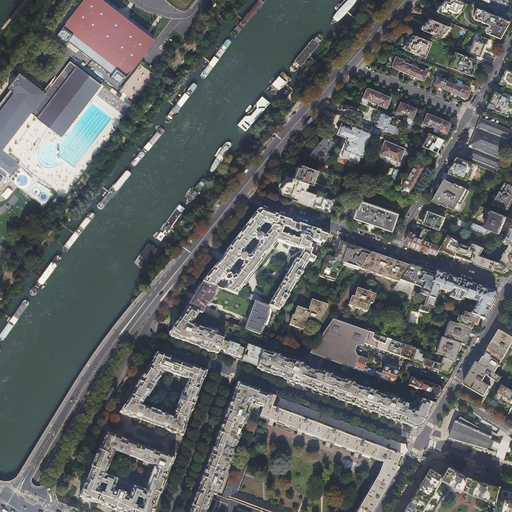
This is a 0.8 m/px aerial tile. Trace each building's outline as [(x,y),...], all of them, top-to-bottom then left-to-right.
[(104,0),(83,0),(56,36),(67,45),(68,42),(125,84),(126,85),(142,64),(158,42),(104,0)] [(462,10),(465,3),(459,0),(443,0),(441,3),(439,6),(437,11),(453,18),(455,14),(456,15),(461,9),(462,10)] [(487,12),(477,8),(473,16),(474,18),(489,24),(485,32),(499,38),(504,28),(509,21),(487,12)] [(449,26),(429,18),(427,22),(426,21),(424,25),(423,24),(421,29),(440,37),(442,33),(443,33),(445,30),(446,30),(448,26),(449,26)] [(472,37),(474,32),(469,30),(465,37),(463,41),(460,49),(463,50),(465,44),(467,45),(471,38),(472,37)] [(424,57),(430,41),(414,34),(412,38),(411,38),(409,41),(408,41),(406,45),(405,44),(403,49),(424,57)] [(290,67),(290,71),(292,73),(296,72),(322,40),(322,38),(321,37),(320,35),(317,35),(293,62),(290,67)] [(468,52),(480,57),(482,51),(485,44),(474,39),(468,52)] [(476,59),(454,50),(448,66),(470,74),(471,72),(473,72),(474,68),(476,63),(475,62),(476,59)] [(403,61),(403,59),(395,56),(394,60),(391,65),(392,67),(402,71),(413,76),(420,79),(423,80),(427,71),(403,61)] [(0,186),(6,178),(0,173),(0,166),(11,175),(18,165),(1,152),(31,113),(61,136),(63,134),(66,131),(101,85),(70,61),(58,77),(56,76),(43,92),(20,73),(11,84),(8,88),(10,89),(14,92),(0,109),(0,186)] [(511,71),(507,69),(505,74),(502,78),(503,78),(502,81),(500,84),(511,88),(511,71)] [(280,74),(267,89),(278,98),(293,81),(292,79),(290,78),(287,77),(285,78),(285,75),(282,74),(280,74)] [(455,83),(437,76),(434,84),(435,85),(440,87),(446,89),(452,92),(462,96),(465,97),(467,97),(471,88),(462,84),(462,82),(456,79),(455,83)] [(363,95),(360,102),(368,106),(370,101),(385,107),(390,97),(386,95),(378,92),(370,89),(367,87),(363,95)] [(0,102),(0,109),(14,92),(10,89),(0,102)] [(511,97),(504,95),(495,91),(492,99),(489,107),(498,111),(500,111),(499,112),(500,112),(500,113),(503,114),(504,113),(506,114),(511,116),(511,97)] [(264,94),(238,125),(247,131),(273,102),(264,94)] [(403,115),(401,120),(413,125),(416,120),(412,119),(416,108),(413,107),(404,103),(400,102),(396,112),(403,115)] [(386,127),(391,116),(380,111),(380,112),(378,111),(375,117),(373,121),(376,122),(376,123),(386,127)] [(434,128),(432,133),(443,137),(445,133),(446,133),(447,130),(449,125),(448,122),(446,121),(439,118),(430,114),(427,113),(422,123),(422,124),(425,127),(423,130),(427,132),(430,126),(434,128)] [(511,124),(510,130),(480,118),(472,138),(464,159),(473,163),(496,172),(510,138),(511,138),(511,124)] [(365,140),(368,132),(350,125),(349,129),(347,133),(350,134),(348,139),(361,144),(363,139),(365,140)] [(387,132),(386,132),(372,126),(370,133),(385,139),(387,132)] [(387,132),(397,136),(398,131),(388,127),(386,132),(387,132)] [(440,143),(442,139),(428,132),(421,145),(436,151),(437,148),(440,143)] [(330,138),(327,136),(325,137),(325,136),(320,142),(314,149),(311,152),(323,162),(330,154),(327,151),(334,142),(332,141),(333,140),(333,139),(332,138),(331,138),(330,138)] [(409,150),(384,140),(377,158),(395,165),(388,182),(396,186),(403,169),(402,168),(409,150)] [(209,175),(211,175),(221,164),(230,150),(231,145),(229,142),(225,143),(223,146),(219,148),(214,156),(216,157),(210,168),(210,172),(209,175)] [(451,170),(449,174),(450,174),(465,180),(466,176),(468,177),(473,163),(464,159),(458,157),(453,166),(452,168),(451,170)] [(371,166),(386,171),(389,164),(374,159),(371,166)] [(428,165),(417,159),(403,185),(402,187),(412,193),(413,191),(416,186),(419,180),(420,180),(422,176),(425,170),(428,165)] [(318,170),(301,164),(299,171),(296,170),(294,178),(308,183),(313,184),(318,170)] [(308,183),(294,178),(293,178),(292,182),(288,180),(284,184),(281,188),(282,192),(298,197),(296,200),(314,207),(327,212),(332,200),(304,190),(305,187),(306,187),(308,183)] [(187,199),(186,205),(191,203),(206,182),(206,180),(204,179),(202,179),(194,190),(190,188),(186,193),(189,195),(187,199)] [(449,205),(457,210),(468,190),(461,186),(456,183),(455,185),(446,179),(443,183),(440,190),(435,197),(434,200),(440,204),(441,203),(448,207),(449,205)] [(493,204),(506,210),(511,200),(511,185),(505,182),(493,204)] [(9,197),(14,190),(9,187),(4,193),(9,197)] [(397,213),(361,201),(359,208),(357,207),(357,208),(356,207),(356,209),(354,217),(362,220),(383,227),(391,230),(397,213)] [(160,232),(157,239),(162,242),(167,236),(168,235),(185,209),(179,205),(159,231),(160,232)] [(479,205),(470,221),(473,223),(487,228),(488,229),(505,236),(511,238),(511,223),(508,232),(501,229),(506,216),(479,205)] [(317,250),(318,251),(329,233),(321,230),(308,226),(297,222),(290,220),(284,217),(279,215),(259,208),(258,209),(257,209),(246,224),(233,241),(226,250),(227,250),(224,253),(225,254),(223,256),(222,255),(220,258),(218,260),(219,261),(217,263),(214,266),(210,271),(202,281),(203,281),(215,286),(222,276),(227,273),(230,268),(235,261),(238,258),(237,258),(239,256),(241,252),(254,236),(257,232),(264,222),(273,225),(283,226),(288,227),(288,228),(295,231),(294,231),(298,233),(298,231),(300,232),(310,239),(318,242),(316,244),(320,246),(317,250)] [(425,221),(424,224),(440,230),(445,217),(429,211),(427,214),(425,221)] [(473,223),(471,227),(485,233),(487,228),(473,223)] [(308,259),(312,262),(315,257),(310,254),(312,247),(310,246),(311,244),(309,243),(309,242),(310,242),(310,241),(310,240),(310,239),(300,232),(297,239),(293,237),(286,234),(285,235),(281,233),(283,226),(273,225),(272,226),(271,226),(271,227),(270,228),(270,229),(263,237),(261,236),(262,234),(259,232),(258,233),(257,232),(254,236),(255,237),(255,238),(256,239),(257,239),(257,240),(258,240),(259,240),(260,241),(247,257),(246,256),(246,255),(244,252),(243,254),(241,252),(239,256),(240,257),(240,258),(240,259),(241,260),(242,260),(243,260),(245,261),(241,266),(235,261),(230,268),(236,273),(232,277),(230,276),(231,275),(229,273),(228,274),(227,273),(222,276),(224,277),(224,278),(224,279),(225,279),(225,280),(226,280),(227,280),(228,280),(229,281),(223,289),(236,294),(238,290),(238,291),(243,284),(244,285),(252,274),(251,274),(258,265),(276,242),(276,240),(302,249),(301,252),(301,254),(300,255),(297,259),(295,258),(268,305),(269,306),(278,309),(301,271),(308,259)] [(413,242),(412,246),(416,248),(420,249),(423,240),(429,230),(425,228),(420,239),(416,237),(413,242)] [(417,235),(410,231),(408,235),(405,241),(406,245),(409,245),(412,246),(413,242),(416,237),(417,235)] [(447,236),(447,237),(444,243),(441,248),(447,251),(455,256),(461,246),(461,245),(460,244),(459,244),(458,244),(457,243),(458,242),(447,236)] [(511,238),(505,236),(503,241),(509,245),(507,250),(506,249),(502,256),(503,256),(499,263),(504,264),(511,269),(511,238)] [(432,243),(423,240),(420,249),(424,251),(428,252),(432,243)] [(437,245),(432,243),(428,252),(433,254),(437,255),(441,248),(444,243),(441,241),(440,244),(438,243),(437,245)] [(353,266),(359,268),(370,252),(355,247),(341,242),(337,253),(335,252),(333,259),(326,256),(320,274),(335,279),(338,270),(340,271),(341,266),(340,265),(342,262),(353,266)] [(463,242),(461,246),(455,256),(458,258),(461,259),(466,249),(469,249),(471,250),(475,243),(473,242),(471,246),(463,242)] [(135,263),(144,270),(158,251),(147,244),(135,263)] [(467,259),(470,261),(474,253),(474,252),(471,250),(469,249),(466,249),(461,259),(465,261),(467,259)] [(483,268),(489,259),(478,254),(479,254),(480,253),(480,252),(480,251),(479,251),(477,255),(474,253),(470,261),(475,265),(479,266),(483,268)] [(370,252),(359,268),(366,270),(398,282),(400,278),(409,265),(404,264),(397,261),(394,260),(387,258),(384,257),(377,254),(374,253),(370,252)] [(486,269),(492,260),(489,259),(483,268),(486,269)] [(508,275),(511,271),(511,269),(504,264),(499,263),(492,260),(486,269),(488,269),(487,273),(489,273),(495,275),(497,276),(504,277),(508,275)] [(415,267),(409,265),(400,278),(419,285),(420,285),(420,286),(421,286),(421,287),(422,288),(422,289),(422,290),(420,294),(426,296),(428,297),(435,274),(427,271),(415,267)] [(447,274),(437,270),(435,274),(428,297),(434,299),(438,288),(450,292),(449,296),(460,300),(462,296),(476,301),(476,302),(470,312),(469,313),(479,317),(484,319),(490,309),(496,299),(494,294),(493,290),(477,284),(447,274)] [(218,287),(215,286),(203,281),(194,294),(187,307),(199,311),(200,312),(202,312),(203,309),(206,303),(208,304),(218,287)] [(348,305),(366,311),(369,302),(372,303),(375,294),(357,287),(354,296),(351,295),(348,305)] [(428,297),(426,296),(423,306),(420,305),(418,310),(427,313),(430,304),(432,305),(434,299),(428,297)] [(307,310),(305,309),(296,306),(294,313),(293,313),(292,315),(289,324),(302,329),(307,316),(319,321),(321,317),(321,315),(323,315),(327,304),(311,299),(307,310)] [(259,333),(269,306),(268,305),(256,301),(254,300),(243,328),(252,331),(259,333)] [(222,340),(224,335),(207,329),(191,323),(199,311),(187,307),(186,306),(180,316),(177,321),(176,321),(169,331),(171,336),(183,341),(184,341),(190,343),(198,346),(198,347),(213,352),(217,353),(218,351),(220,345),(215,343),(216,340),(221,342),(222,340)] [(476,323),(479,317),(469,313),(463,310),(462,315),(459,314),(457,321),(458,321),(457,323),(470,328),(472,329),(474,323),(476,323)] [(414,323),(418,314),(412,311),(408,320),(414,323)] [(423,399),(421,398),(413,411),(405,408),(407,404),(315,369),(317,363),(321,357),(354,369),(354,368),(359,356),(357,355),(354,350),(356,346),(360,344),(363,345),(363,343),(368,331),(332,319),(309,352),(311,353),(310,361),(308,367),(263,350),(260,357),(265,359),(264,361),(259,359),(257,366),(256,368),(261,369),(260,370),(267,372),(280,377),(289,381),(294,383),(297,384),(297,383),(304,386),(312,389),(316,391),(319,392),(323,393),(326,395),(327,394),(335,397),(334,398),(338,399),(345,402),(349,403),(349,402),(357,405),(357,406),(363,408),(371,411),(379,414),(382,416),(386,417),(393,420),(394,419),(402,422),(409,425),(408,425),(411,426),(415,428),(421,426),(423,422),(429,414),(428,413),(434,403),(426,400),(423,399)] [(443,337),(460,343),(464,344),(467,336),(470,328),(457,323),(449,321),(443,337)] [(480,362),(494,372),(498,365),(499,366),(500,365),(499,364),(511,342),(511,336),(499,329),(494,338),(485,354),(480,362)] [(443,337),(441,336),(435,353),(443,355),(440,364),(434,362),(434,361),(423,357),(425,353),(425,352),(420,350),(400,342),(393,340),(380,336),(368,331),(363,343),(370,345),(380,349),(390,353),(404,358),(411,360),(420,363),(447,373),(451,366),(453,362),(454,362),(457,352),(460,343),(443,337)] [(241,360),(245,348),(239,346),(239,345),(229,341),(229,342),(222,340),(221,342),(220,345),(218,351),(225,354),(226,354),(226,355),(227,356),(228,356),(229,356),(230,357),(231,357),(232,357),(233,357),(234,358),(241,360)] [(260,357),(263,350),(263,349),(247,343),(245,348),(241,360),(249,363),(257,366),(259,359),(260,357)] [(204,377),(206,370),(200,368),(189,363),(158,352),(156,351),(153,357),(153,358),(150,363),(143,374),(139,379),(134,387),(135,387),(124,404),(123,404),(121,408),(119,412),(134,417),(152,424),(167,429),(167,430),(182,436),(185,429),(184,429),(190,411),(191,411),(196,397),(203,377),(204,377)] [(359,355),(359,356),(354,368),(362,371),(364,364),(366,358),(363,357),(359,355)] [(498,381),(501,376),(494,372),(480,362),(477,361),(470,373),(464,383),(475,390),(484,395),(490,386),(483,381),(487,373),(488,374),(487,376),(489,377),(489,376),(498,381)] [(364,364),(362,371),(364,372),(379,377),(381,369),(378,368),(377,371),(372,369),(366,367),(366,366),(366,365),(365,365),(364,364)] [(381,369),(379,377),(393,383),(396,374),(389,371),(382,369),(381,369)] [(424,394),(425,394),(428,395),(437,399),(442,391),(440,386),(424,380),(411,376),(408,384),(426,391),(424,394)] [(280,398),(279,397),(277,396),(271,394),(267,393),(237,382),(234,388),(235,389),(232,396),(230,402),(229,402),(224,416),(225,416),(223,421),(222,425),(221,424),(216,438),(216,439),(215,442),(213,447),(207,461),(208,461),(206,466),(205,469),(204,469),(199,483),(200,483),(198,489),(197,492),(196,492),(191,505),(192,505),(188,511),(370,511),(375,504),(377,501),(383,491),(386,485),(397,467),(395,466),(399,455),(403,456),(407,450),(406,447),(405,444),(401,443),(396,441),(391,439),(384,436),(371,432),(363,429),(351,424),(342,421),(337,419),(335,418),(333,418),(330,416),(329,416),(321,413),(313,410),(305,407),(296,403),(290,401),(284,399),(280,398)] [(511,384),(510,388),(502,384),(495,397),(503,402),(511,406),(511,384)] [(471,423),(462,417),(461,416),(459,418),(458,421),(456,420),(452,429),(449,439),(487,450),(489,444),(492,436),(486,433),(479,430),(480,428),(471,423)] [(165,480),(166,477),(171,464),(174,457),(170,455),(160,451),(160,452),(158,451),(141,444),(121,437),(121,436),(107,431),(104,438),(102,442),(98,449),(96,453),(91,466),(89,471),(85,482),(84,482),(83,486),(79,496),(85,498),(97,503),(97,502),(99,503),(101,504),(104,505),(116,510),(120,511),(153,511),(155,509),(154,509),(155,505),(160,493),(162,489),(165,480)] [(433,461),(432,462),(430,464),(428,466),(425,472),(416,488),(401,511),(433,511),(447,489),(454,491),(457,487),(482,497),(481,501),(496,509),(496,511),(497,511),(511,511),(511,488),(508,488),(501,486),(501,485),(488,482),(462,473),(451,466),(451,467),(442,462),(439,461),(438,461),(436,461),(433,461)]
